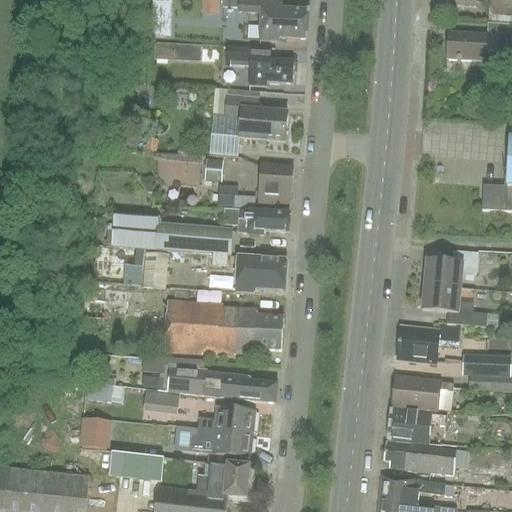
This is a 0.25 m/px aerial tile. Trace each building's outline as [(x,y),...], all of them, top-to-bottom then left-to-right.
[(282,0),(223,0),(223,9),(238,10),(238,13),(261,14),(260,43),(279,43),(280,40),(308,42),(309,12),(282,11),(282,0)] [(511,9),(490,8),(489,25),(511,26),(511,9)] [(511,57),(511,27),(489,26),(488,37),(480,37),(480,38),(472,38),(472,36),(450,35),(448,62),(458,62),(458,64),(462,64),(462,62),(483,64),(482,70),(497,71),(498,56),(511,57)] [(272,50),(244,49),(228,48),(227,63),(251,64),(250,87),(268,88),(268,84),(293,86),(294,64),(271,63),(272,50)] [(259,111),(260,101),(260,95),(216,91),(213,118),(226,119),(226,120),(242,122),(240,140),(286,144),(289,114),(259,111)] [(483,213),(507,214),(511,214),(511,140),(508,189),(484,187),(483,213)] [(206,183),(222,184),(224,163),(207,162),(206,183)] [(291,207),(294,169),(263,166),(259,207),(275,209),(275,205),(291,207)] [(235,199),(234,209),(255,210),(256,200),(235,199)] [(224,228),(234,229),(239,229),(238,236),(265,238),(266,234),(288,236),(289,216),(226,211),(224,228)] [(160,219),(115,216),(113,249),(213,257),(212,269),(228,270),(229,258),(232,258),(234,232),(160,226),(160,219)] [(428,261),(426,286),(462,289),(462,277),(477,278),(479,253),(454,251),(453,262),(428,261)] [(170,256),(147,255),(144,287),(168,289),(170,256)] [(285,291),(286,261),(239,258),(237,294),(256,295),(257,289),(285,291)] [(474,316),(476,292),(461,291),(462,289),(426,286),(424,312),(450,313),(449,325),(499,328),(500,317),(474,316)] [(108,289),(108,315),(130,315),(130,289),(108,289)] [(282,353),(284,320),(257,318),(257,312),(222,309),(223,308),(168,304),(165,354),(203,357),(203,354),(255,358),(255,351),(282,353)] [(437,367),(441,333),(402,329),(399,355),(404,356),(403,363),(437,367)] [(203,373),(204,364),(145,358),(142,374),(160,377),(158,393),(204,399),(204,397),(275,406),(277,388),(249,384),(249,381),(206,375),(206,373),(203,373)] [(463,378),(470,379),(510,381),(511,360),(464,358),(463,378)] [(100,377),(99,385),(115,386),(116,378),(100,377)] [(454,386),(442,385),(396,379),(392,409),(438,415),(441,393),(453,394),(454,386)] [(511,380),(510,381),(470,379),(470,392),(511,394),(511,380)] [(120,401),(121,387),(91,386),(91,400),(120,401)] [(177,416),(179,399),(165,397),(148,395),(146,412),(177,416)] [(200,421),(199,432),(253,438),(256,413),(218,409),(216,422),(200,421)] [(448,418),(433,417),(392,412),(389,443),(430,447),(432,424),(447,426),(448,418)] [(253,438),(199,432),(198,441),(214,443),(213,457),(251,461),(253,438)] [(107,451),(108,438),(82,436),(81,449),(107,451)] [(454,477),(457,452),(387,444),(385,464),(391,464),(390,470),(454,477)] [(114,456),(111,477),(160,483),(163,462),(114,456)] [(246,501),(250,471),(213,467),(212,480),(206,480),(203,502),(179,499),(180,492),(160,490),(157,511),(226,511),(228,499),(246,501)] [(0,469),(0,511),(87,511),(91,479),(0,469)] [(380,503),(457,510),(457,509),(418,505),(420,494),(444,497),(446,486),(383,479),(380,503)] [(456,511),(457,510),(380,503),(379,511),(456,511)]
